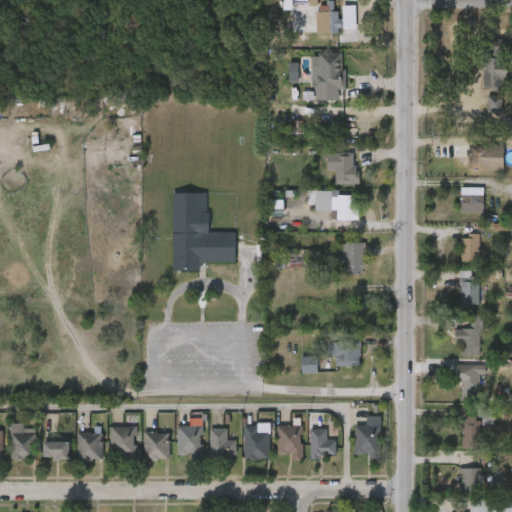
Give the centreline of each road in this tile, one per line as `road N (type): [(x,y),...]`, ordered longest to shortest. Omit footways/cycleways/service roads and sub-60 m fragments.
road 1 (tertiary): [(405,0),(406,511)]
road 2 (residential): [(407,490),(0,489)]
